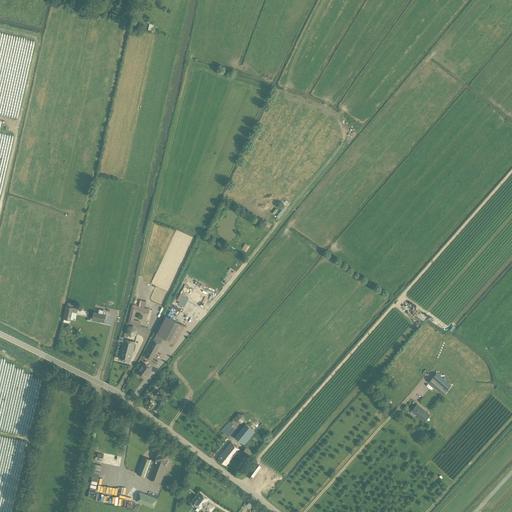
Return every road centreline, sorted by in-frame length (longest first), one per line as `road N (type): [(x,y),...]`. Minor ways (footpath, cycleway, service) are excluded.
road 1 (track): [(480,0),(173,364),(186,397),(168,430)]
road 2 (track): [(116,393),(156,314),(139,277),(194,46)]
road 3 (unclassified): [(276,511),(112,390),(0,335)]
road 4 (track): [(71,511),(101,385)]
road 5 (unknown): [(386,420),(305,511)]
